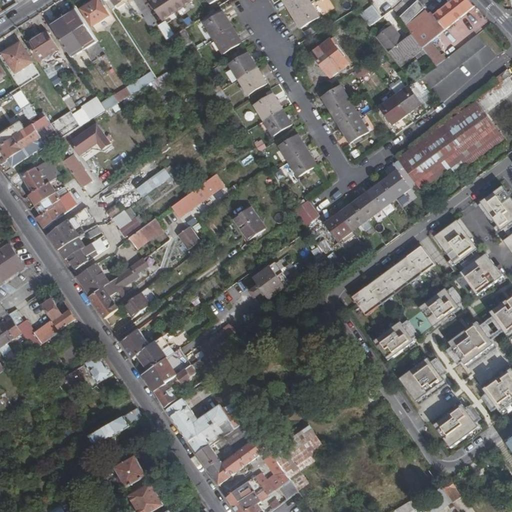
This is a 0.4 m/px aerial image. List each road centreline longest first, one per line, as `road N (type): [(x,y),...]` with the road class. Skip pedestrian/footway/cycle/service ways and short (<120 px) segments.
road 1 (residential): [(511,426),(457,464),(432,460),(331,301),(502,166)]
road 2 (residential): [(58,269),(222,511)]
